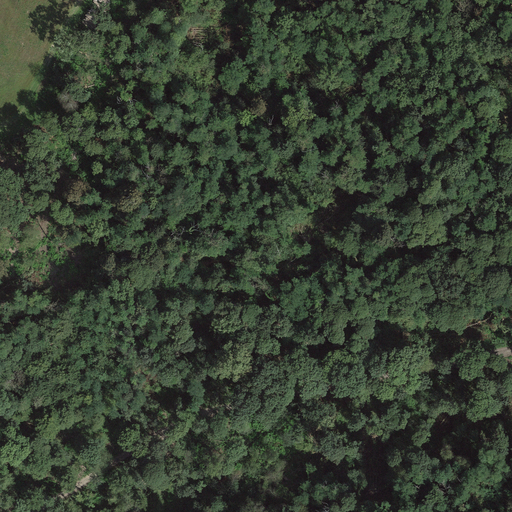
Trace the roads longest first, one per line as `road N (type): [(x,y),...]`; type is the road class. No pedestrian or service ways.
road 1 (track): [(135,444),(195,414),(511,349)]
road 2 (track): [(138,511),(135,444),(28,511)]
